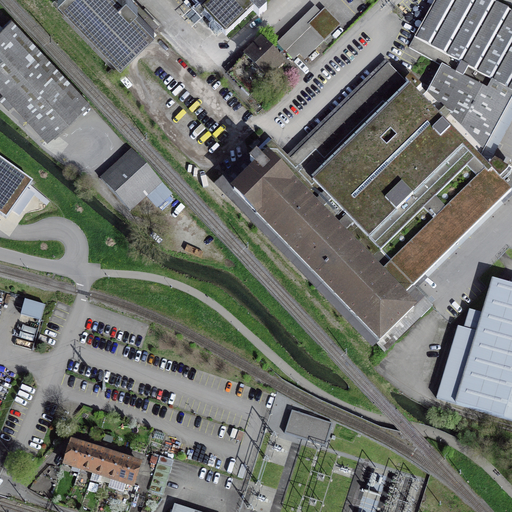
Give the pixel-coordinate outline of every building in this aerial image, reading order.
[(153,28),(127,0),(61,0),(119,60),(153,28)] [(186,0),(202,18),(224,40),(265,0),(186,0)] [(511,15),(485,0),(436,0),(414,39),(511,91),(511,15)] [(339,27),(319,6),(280,44),(300,65),(339,27)] [(10,22),(0,30),(0,90),(46,141),(85,105),(10,22)] [(380,69),(462,152),(511,97),(511,91),(414,39),(380,69)] [(228,73),(251,97),(284,64),(261,41),(228,73)] [(402,293),(503,194),(380,69),(282,166),(402,293)] [(385,347),(421,313),(402,293),(282,166),(263,146),(227,180),(385,347)] [(101,181),(129,212),(160,184),(132,152),(101,181)] [(0,213),(7,219),(32,182),(0,160),(0,213)] [(438,398),(511,419),(511,287),(494,282),(484,315),(470,311),(465,330),(458,328),(438,398)] [(139,463),(135,462),(117,456),(107,452),(96,449),(78,443),(72,441),(65,463),(79,468),(92,472),(105,477),(119,481),(132,485),(139,463)] [(148,491),(162,495),(173,461),(159,457),(148,491)]
